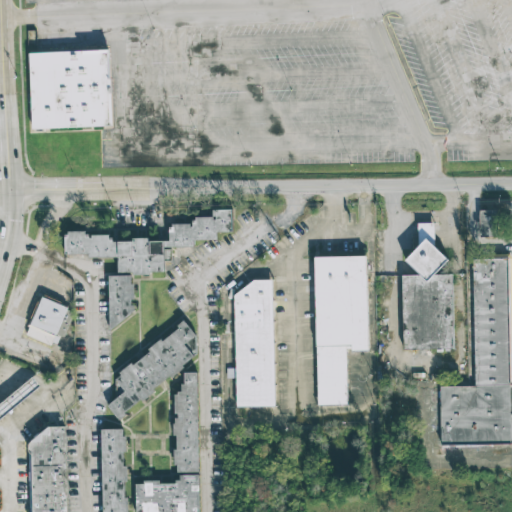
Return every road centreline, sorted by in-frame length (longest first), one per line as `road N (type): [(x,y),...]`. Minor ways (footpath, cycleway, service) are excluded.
road 1 (tertiary): [(12,190),(511,181)]
road 2 (tertiary): [(1,0),(12,190)]
